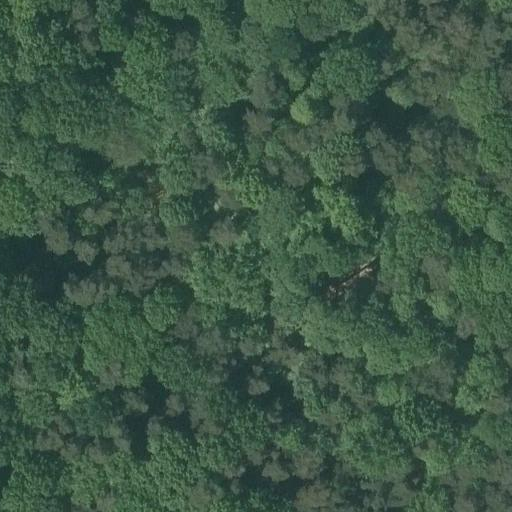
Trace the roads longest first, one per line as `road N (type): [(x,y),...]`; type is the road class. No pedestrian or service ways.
road 1 (track): [(300,0),(0,205)]
road 2 (track): [(169,511),(26,188)]
